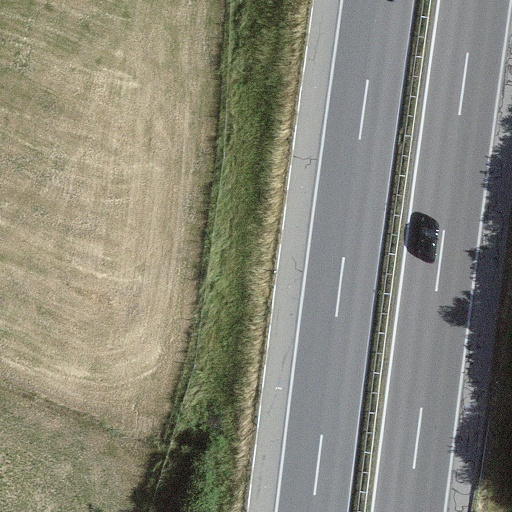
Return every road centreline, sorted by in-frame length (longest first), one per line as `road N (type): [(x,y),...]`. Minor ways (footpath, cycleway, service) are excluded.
road 1 (motorway): [(376,0),(310,511)]
road 2 (motorway): [(406,511),(472,0)]
